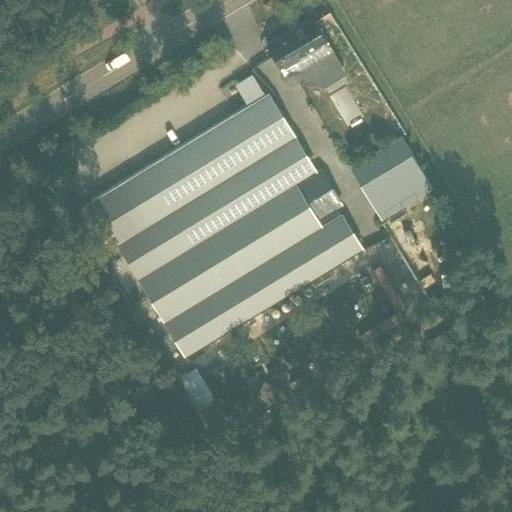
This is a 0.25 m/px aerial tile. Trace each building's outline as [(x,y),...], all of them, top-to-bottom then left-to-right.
[(289,78),(304,70),(309,80),(339,63),(312,17),(268,43),(289,78)] [(185,358),(365,248),(345,215),(351,212),(323,166),(283,190),(276,179),(315,156),(283,102),(99,213),(132,268),(138,265),(172,320),(165,325),(185,358)] [(381,218),(431,186),(399,136),(349,168),(381,218)] [(381,263),(371,268),(387,298),(398,292),(381,263)] [(196,358),(172,373),(207,429),(208,428),(218,444),(264,415),(256,401),(246,407),(221,366),(206,374),(196,358)] [(276,388),(264,381),(257,396),(268,402),(276,388)]
